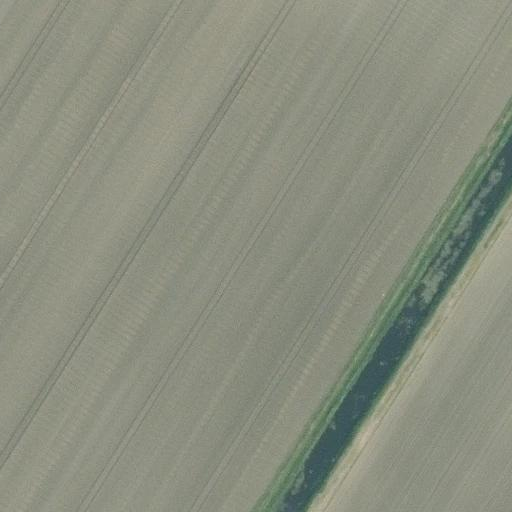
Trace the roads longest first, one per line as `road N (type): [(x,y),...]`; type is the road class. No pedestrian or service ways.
road 1 (track): [(511,112),(265,511)]
road 2 (track): [(320,511),(511,208)]
